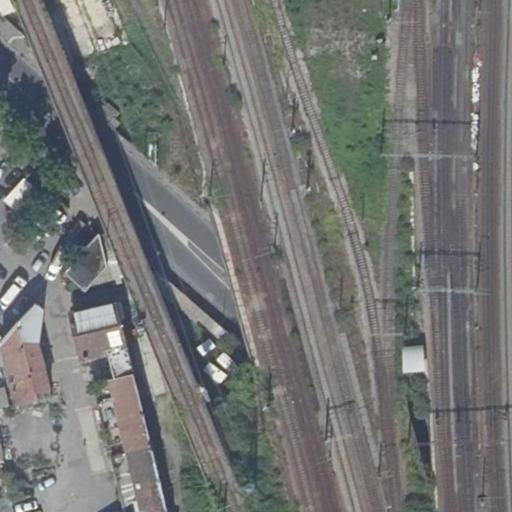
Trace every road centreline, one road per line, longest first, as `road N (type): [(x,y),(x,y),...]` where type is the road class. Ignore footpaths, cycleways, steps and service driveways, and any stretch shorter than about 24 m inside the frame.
road 1 (secondary): [(507,511),(224,258),(116,177)]
road 2 (secondary): [(116,177),(238,311),(470,511)]
road 3 (secondary): [(116,177),(0,73)]
